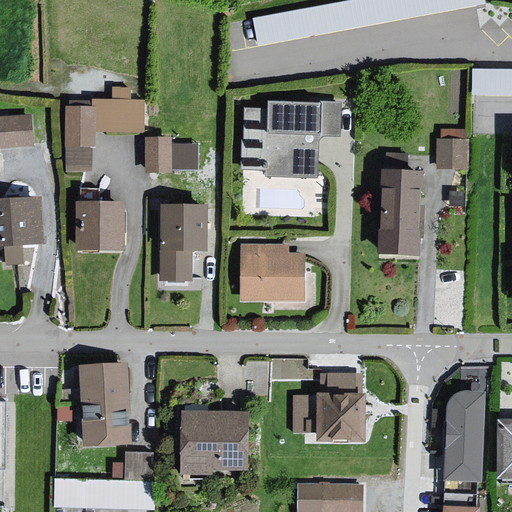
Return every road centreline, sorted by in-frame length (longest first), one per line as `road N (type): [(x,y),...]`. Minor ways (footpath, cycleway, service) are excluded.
road 1 (residential): [(420,345),(0,342)]
road 2 (residential): [(420,345),(411,511)]
